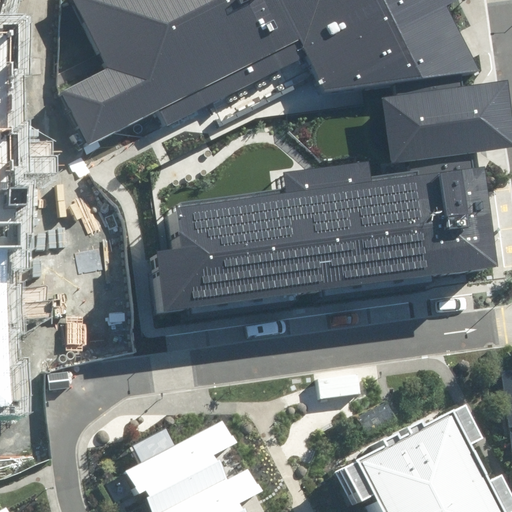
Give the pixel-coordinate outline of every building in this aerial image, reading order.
[(461,0),(65,0),(98,64),(52,87),(82,146),(152,111),(160,126),(299,56),(317,92),(395,82),(396,94),(382,96),(392,163),(406,161),(408,174),(372,179),(369,161),(283,173),(286,191),(177,207),(183,246),(154,250),(163,314),(498,266),(484,167),(478,168),(476,153),(501,149),(491,81),(463,85),(461,73),(475,71),(444,9),(461,0)] [(0,407),(12,408),(8,32),(0,32),(0,407)] [(511,421),(511,363),(500,365),(507,423),(511,421)] [(342,461),(370,511),(492,511),(436,410),(342,461)] [(247,511),(245,511),(242,511),(239,504),(262,492),(249,469),(230,479),(220,461),(218,462),(214,455),(236,443),(224,420),(175,446),(166,429),(132,447),(141,463),(126,471),(138,495),(146,491),(150,498),(146,500),(152,511),(247,511)]
